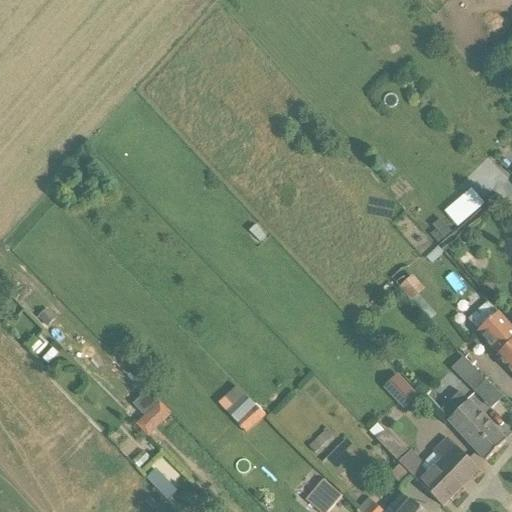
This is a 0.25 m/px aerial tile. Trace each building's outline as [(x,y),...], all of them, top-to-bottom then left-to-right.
[(445,212),(459,228),(488,204),(473,187),(445,212)] [(413,277),(400,288),(412,302),(425,291),(413,277)] [(511,373),(511,329),(489,303),(469,319),(501,356),(498,359),(511,373)] [(47,328),(56,320),(48,311),(47,310),(38,318),(39,319),(47,328)] [(493,412),(506,400),(488,383),(465,359),(453,371),(475,394),(493,412)] [(384,389),(405,411),(419,397),(398,375),(384,389)] [(238,388),(225,399),(219,405),(227,414),(237,425),(247,435),(266,418),(256,407),(245,396),(238,388)] [(159,403),(144,417),(135,426),(149,439),(171,415),(159,403)] [(450,422),(486,462),(506,443),(484,420),(469,404),(450,422)] [(309,447),(316,455),(335,437),(328,430),(309,447)] [(443,508),(480,471),(451,442),(437,456),(443,463),(428,477),(420,469),(423,467),(387,430),(377,441),(443,508)] [(178,496),(157,473),(147,482),(168,505),(178,496)] [(330,511),(343,498),(324,481),(307,502),(318,511),(330,511)] [(423,511),(404,494),(388,511),(423,511)] [(151,497),(145,502),(153,510),(158,505),(151,497)] [(382,511),(369,500),(359,511),(360,511),(382,511)]
